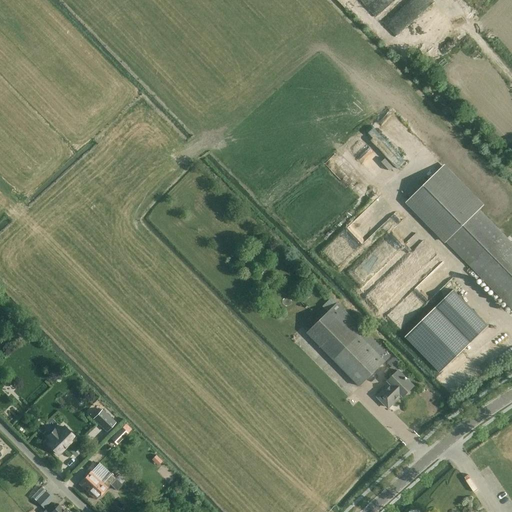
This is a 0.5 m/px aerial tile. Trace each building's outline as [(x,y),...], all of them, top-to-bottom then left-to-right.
[(386,42),(398,32),(385,18),(374,28),(386,42)] [(384,124),(406,148),(415,139),(389,112),(380,120),(384,124)] [(511,242),(480,209),(479,209),(484,205),(445,164),(405,202),(444,243),(446,242),(511,309),(511,242)] [(328,312),(307,333),(360,387),(391,356),(338,302),(337,303),(331,297),(323,306),(328,312)] [(441,373),(467,347),(431,311),(405,336),(441,373)] [(394,369),(401,362),(394,356),(387,363),(394,369)] [(388,381),(391,384),(378,397),(389,408),(402,395),(403,396),(414,386),(399,371),(388,381)] [(105,433),(115,423),(101,410),(92,420),(105,433)] [(75,438),(65,427),(59,433),(55,429),(47,437),(51,440),(47,444),(58,455),(64,449),(70,444),(70,443),(75,438)] [(117,445),(128,433),(122,427),(111,439),(117,445)] [(151,460),(157,466),(162,462),(156,455),(151,460)] [(102,481),(91,471),(79,484),(87,492),(96,500),(110,485),(117,491),(123,485),(121,484),(124,480),(115,472),(112,475),(110,473),(102,481)] [(467,472),(462,475),(469,490),(474,488),(467,472)] [(46,491),(36,501),(44,509),(54,499),(46,491)]
